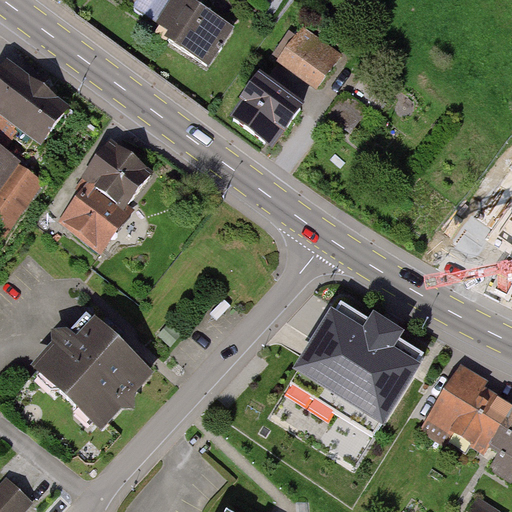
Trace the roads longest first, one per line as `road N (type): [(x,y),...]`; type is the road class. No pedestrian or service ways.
road 1 (primary): [(328,238),(4,1)]
road 2 (residential): [(328,238),(92,511)]
road 3 (primary): [(511,343),(328,238)]
